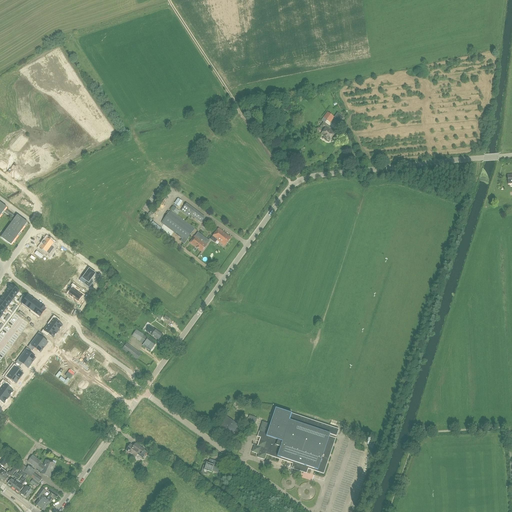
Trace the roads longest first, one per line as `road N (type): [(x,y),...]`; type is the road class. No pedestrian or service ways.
road 1 (tertiary): [(143,391),(301,179),(511,155)]
road 2 (track): [(169,0),(292,185)]
road 3 (tertiary): [(54,511),(143,391)]
road 4 (residential): [(240,462),(143,391)]
